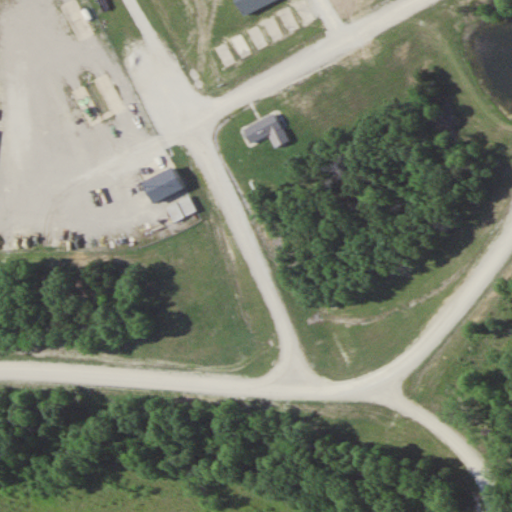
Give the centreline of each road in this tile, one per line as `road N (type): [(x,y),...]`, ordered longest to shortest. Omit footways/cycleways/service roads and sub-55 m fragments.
road 1 (residential): [(511,235),(395,386),(297,395),(0,377)]
road 2 (residential): [(380,388),(478,462),(500,511)]
